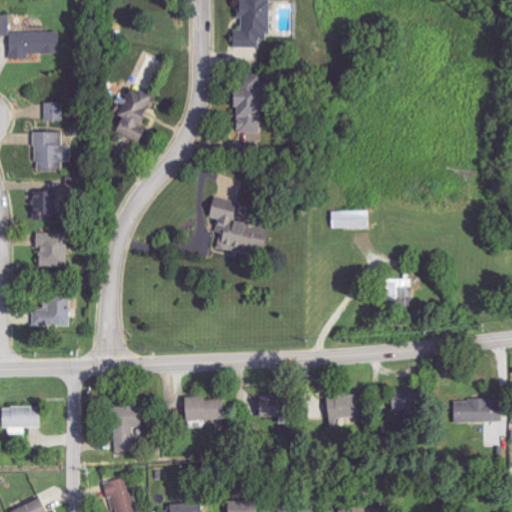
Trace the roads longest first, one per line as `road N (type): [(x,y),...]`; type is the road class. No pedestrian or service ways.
road 1 (tertiary): [(0,369),(355,355),(511,340)]
road 2 (residential): [(115,258),(199,110),(199,0)]
road 3 (residential): [(79,511),(78,367)]
